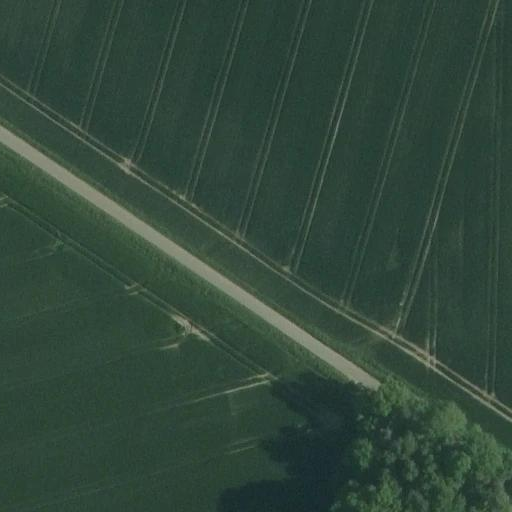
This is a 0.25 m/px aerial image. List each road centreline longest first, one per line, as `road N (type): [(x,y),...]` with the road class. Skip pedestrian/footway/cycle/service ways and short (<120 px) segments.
road 1 (unclassified): [(0,134),(511,477)]
road 2 (track): [(368,381),(354,511)]
